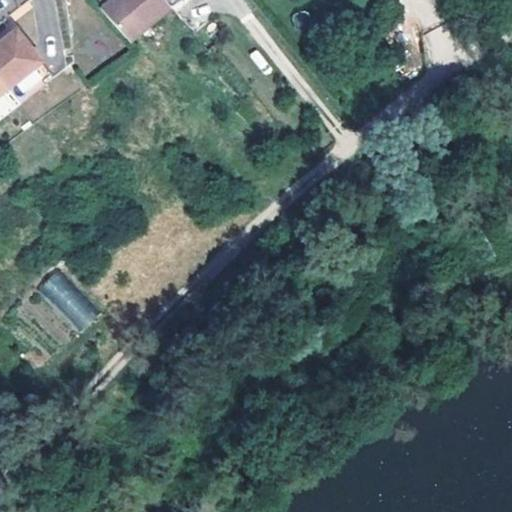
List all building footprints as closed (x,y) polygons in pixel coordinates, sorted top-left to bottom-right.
[(170,10),(160,0),(112,0),(100,10),(119,33),(128,44),(149,27),(170,10)] [(160,0),(170,10),(182,0),(160,0)] [(435,66),(456,56),(443,27),(421,36),(435,66)] [(0,45),(0,85),(16,106),(49,80),(15,35),(0,45)] [(0,117),(16,106),(0,85),(0,117)] [(54,271),(37,290),(83,330),(100,311),(54,271)]
